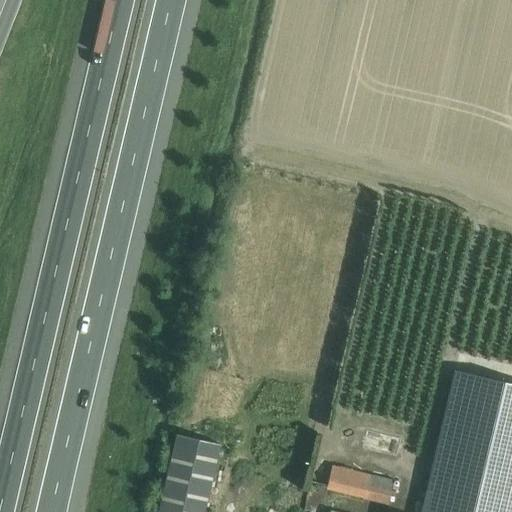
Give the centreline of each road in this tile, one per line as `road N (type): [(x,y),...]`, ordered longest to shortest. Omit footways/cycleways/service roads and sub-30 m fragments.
road 1 (track): [(214,0),(93,511)]
road 2 (motorway): [(50,511),(170,0)]
road 3 (motorway): [(119,0),(0,509)]
